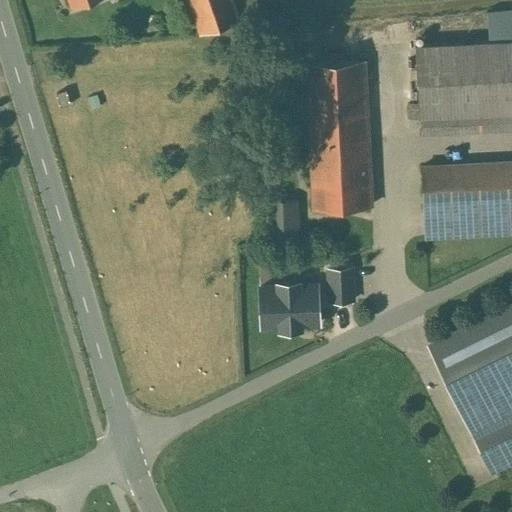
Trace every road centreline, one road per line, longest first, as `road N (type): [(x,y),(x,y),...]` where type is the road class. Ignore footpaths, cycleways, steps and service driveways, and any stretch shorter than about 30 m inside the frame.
road 1 (tertiary): [(0,15),(128,450)]
road 2 (unclassified): [(511,258),(128,450)]
